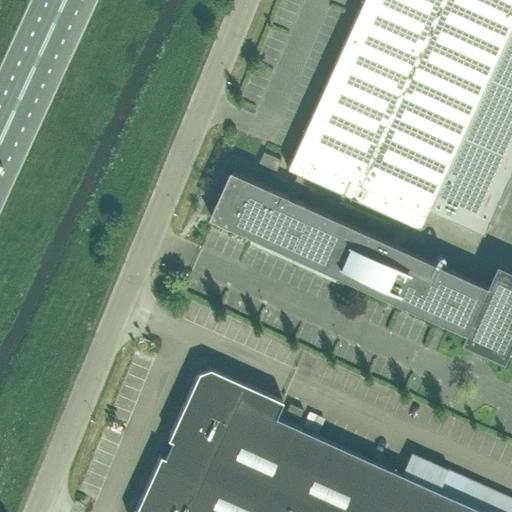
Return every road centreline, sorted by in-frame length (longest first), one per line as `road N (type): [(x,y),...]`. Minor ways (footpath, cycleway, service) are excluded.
road 1 (unclassified): [(35,511),(243,0)]
road 2 (unknown): [(153,220),(511,391)]
road 3 (trunk): [(0,141),(64,0)]
